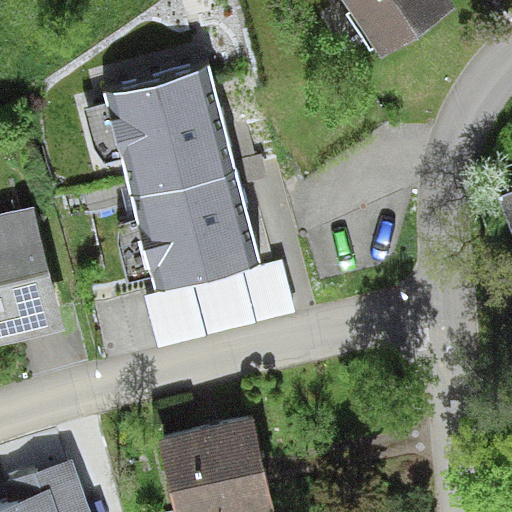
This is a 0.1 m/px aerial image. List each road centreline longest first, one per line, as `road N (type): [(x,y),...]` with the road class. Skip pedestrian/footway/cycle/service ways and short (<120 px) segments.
road 1 (residential): [(0,415),(232,349),(446,302)]
road 2 (residential): [(446,302),(461,127),(511,54)]
road 3 (residential): [(458,511),(446,302)]
